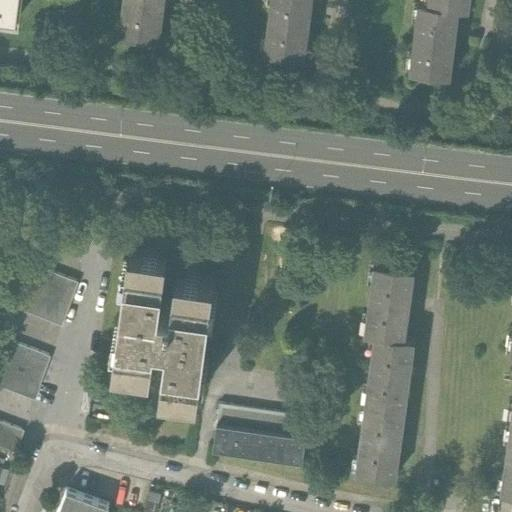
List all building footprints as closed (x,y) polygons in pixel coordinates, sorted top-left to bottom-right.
[(0,0),(0,20),(13,22),(16,0),(0,0)] [(159,38),(163,0),(123,0),(119,33),(159,38)] [(305,56),(311,0),(270,0),(265,51),(305,56)] [(450,74),(458,5),(429,2),(419,0),(410,69),(450,74)] [(86,221),(38,215),(30,238),(84,245),(86,221)] [(131,243),(114,362),(152,367),(156,334),(168,336),(161,387),(198,392),(215,274),(177,269),(172,304),(161,303),(168,248),(131,243)] [(61,324),(78,280),(22,259),(6,303),(61,324)] [(415,337),(405,336),(414,267),(375,262),(365,330),(375,332),(356,470),(395,475),(415,337)] [(0,386),(34,399),(50,354),(0,335),(0,386)] [(511,410),(501,490),(511,491),(511,337),(510,350),(511,350),(511,410)] [(219,401),(216,422),(305,435),(308,414),(219,401)] [(23,429),(0,420),(0,446),(14,452),(23,429)] [(216,422),(212,448),(302,460),(305,435),(216,422)] [(0,465),(0,483),(3,484),(9,469),(0,465)] [(66,488),(57,511),(104,511),(108,503),(66,488)] [(159,494),(149,492),(143,511),(150,511),(153,504),(157,505),(159,494)]
